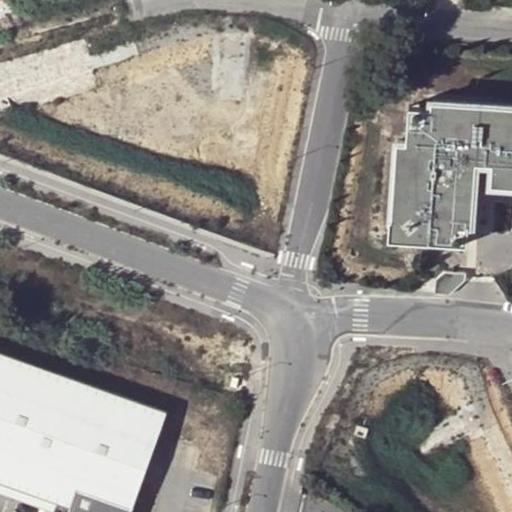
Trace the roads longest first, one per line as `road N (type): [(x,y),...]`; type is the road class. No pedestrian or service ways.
road 1 (tertiary): [(0,206),(290,313)]
road 2 (unclassified): [(290,313),(347,16)]
road 3 (unclassified): [(290,313),(511,325)]
road 4 (tertiary): [(262,511),(302,355),(290,313)]
road 5 (unclassified): [(347,16),(511,26)]
